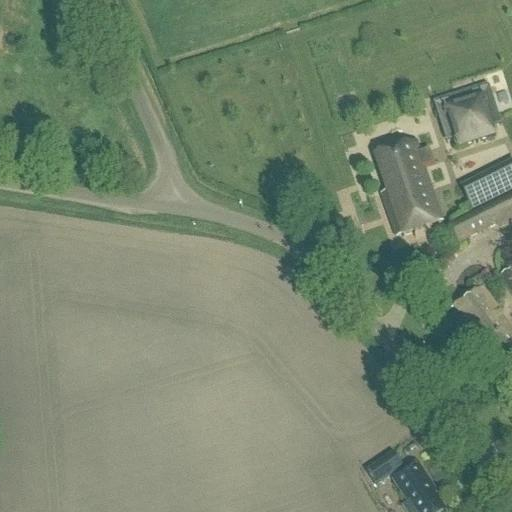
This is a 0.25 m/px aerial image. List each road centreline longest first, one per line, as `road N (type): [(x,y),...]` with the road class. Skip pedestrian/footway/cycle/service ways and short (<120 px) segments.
road 1 (unclassified): [(511,499),(306,257),(259,227),(184,209)]
road 2 (unclassified): [(184,209),(91,0)]
road 3 (unclassified): [(184,209),(0,183)]
